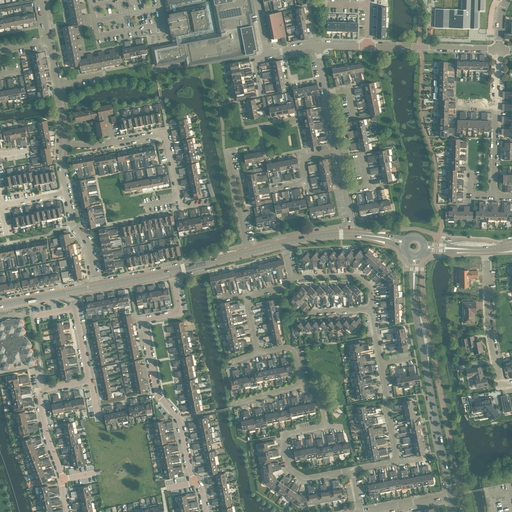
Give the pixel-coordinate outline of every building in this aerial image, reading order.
[(435,8),(434,26),(478,28),(479,10),(484,10),(484,0),(461,0),(461,9),(435,8)] [(78,1),(68,2),(69,8),(70,14),(80,12),(80,9),(85,8),(84,5),(84,2),(78,3),(78,1)] [(251,1),(216,8),(218,18),(223,18),(249,13),(253,12),(251,1)] [(23,13),(21,13),(21,15),(23,23),(26,22),(27,23),(29,23),(27,14),(26,6),(26,4),(23,4),(24,10),(23,13)] [(171,13),(170,13),(174,35),(176,34),(210,27),(206,6),(171,13)] [(292,13),(288,13),(289,16),(293,15),(296,15),(304,13),(303,11),(304,11),(304,10),(304,7),(303,7),(302,7),(294,8),(295,12),(292,13)] [(281,11),(266,14),(270,39),(280,37),(285,36),(286,35),(281,11)] [(80,12),(70,14),(71,19),(72,24),(73,25),(78,24),(82,23),(82,20),(87,19),(86,16),(86,14),(81,15),(80,12)] [(223,18),(218,18),(221,33),(226,32),(226,31),(227,30),(251,25),(249,13),(223,18)] [(291,26),(286,27),(287,29),(295,27),(298,27),(306,25),(306,23),(307,22),(306,19),(305,19),(297,21),(298,24),(295,25),(291,26)] [(72,24),(63,27),(64,32),(65,38),(75,36),(74,33),(79,32),(79,29),(78,27),(73,28),(73,25),(72,24)] [(184,42),(178,44),(181,59),(186,58),(187,64),(214,59),(253,51),(253,48),(256,48),(251,25),(227,30),(226,31),(226,32),(221,33),(221,35),(202,39),(188,42),(184,42)] [(297,37),(293,38),(294,40),(298,40),(301,39),(308,38),(307,31),(299,33),(300,37),(297,37)] [(75,36),(65,38),(66,44),(67,49),(77,47),(76,44),(82,44),(81,41),(80,38),(75,39),(75,36)] [(142,37),(138,38),(142,53),(147,52),(146,44),(143,44),(142,41),(142,37)] [(131,40),(127,40),(130,56),(136,55),(134,46),(131,46),(131,43),(131,40)] [(176,44),(172,45),(175,60),(181,59),(178,44),(176,44)] [(166,46),(154,48),(157,63),(169,61),(175,60),(172,45),(166,46)] [(77,47),(67,49),(68,55),(69,60),(70,66),(80,64),(80,60),(79,58),(79,55),(83,54),(84,54),(83,52),(83,49),(78,50),(77,47)] [(110,55),(108,55),(109,65),(115,64),(121,62),(119,53),(116,53),(115,48),(112,49),(109,49),(110,55)] [(99,57),(96,57),(98,67),(104,66),(109,65),(108,55),(105,56),(104,51),(101,51),(98,52),(99,57)] [(33,57),(30,58),(30,60),(33,60),(41,58),(40,52),(32,54),(33,57)] [(88,59),(80,60),(80,64),(81,70),(93,68),(98,67),(96,57),(93,58),(92,53),(90,53),(87,54),(87,56),(88,59)] [(249,59),(230,63),(231,69),(239,67),(239,64),(242,63),(250,62),(249,59)] [(28,71),(24,71),(24,74),(28,73),(32,73),(35,72),(44,70),(43,64),(34,66),(32,66),(33,69),(32,70),(31,70),(28,71)] [(356,64),(350,65),(352,73),(355,72),(356,77),(357,82),(360,81),(356,64)] [(270,71),(262,73),(263,75),(282,72),(281,66),(273,67),(273,71),(270,71)] [(344,66),(338,67),(340,75),(343,74),(344,82),(345,84),(348,84),(344,66)] [(252,71),(232,75),(233,81),(242,80),(241,76),(245,75),(245,76),(252,74),(252,71)] [(22,87),(18,87),(20,97),(26,96),(22,75),(19,76),(21,83),(22,87)] [(13,77),(10,78),(14,98),(20,97),(18,87),(15,88),(14,84),(13,77)] [(270,84),(265,85),(265,88),(285,84),(284,78),(275,79),(276,83),(271,84),(270,84)] [(361,87),(354,89),(355,92),(375,88),(374,82),(370,82),(367,83),(364,83),(365,87),(361,88),(361,87)] [(30,86),(27,86),(27,89),(32,88),(36,87),(37,88),(38,91),(39,91),(47,89),(46,83),(38,84),(30,85),(30,86)] [(254,83),(234,87),(236,93),(244,92),(243,88),(247,88),(255,86),(254,83)] [(317,84),(311,85),(313,94),(316,93),(318,99),(319,104),(321,104),(320,98),(317,84)] [(305,86),(299,88),(301,96),(304,96),(305,101),(306,106),(309,106),(305,86)] [(39,91),(38,91),(39,97),(48,95),(47,89),(39,91)] [(362,100),(356,101),(357,104),(377,100),(376,94),(367,96),(367,98),(362,99),(362,100)] [(247,103),(246,104),(246,106),(256,104),(255,98),(246,100),(247,103)] [(281,103),(283,113),(289,112),(287,104),(284,104),(283,103),(281,103)] [(88,109),(74,112),(76,121),(80,120),(84,119),(90,118),(94,118),(95,122),(96,122),(97,127),(96,128),(97,131),(98,136),(107,134),(105,122),(104,120),(103,114),(105,114),(109,114),(109,113),(113,112),(111,104),(97,106),(98,108),(89,110),(88,109)] [(256,104),(246,106),(247,109),(248,109),(249,112),(257,110),(256,107),(259,106),(259,104),(256,104)] [(149,105),(147,105),(150,123),(155,122),(154,113),(154,112),(152,112),(151,112),(151,110),(150,110),(149,105)] [(366,112),(359,113),(359,116),(375,113),(380,112),(378,106),(369,108),(370,111),(366,112)] [(136,109),(139,125),(144,124),(143,115),(140,116),(139,112),(138,108),(136,109)] [(127,109),(124,110),(128,127),(133,126),(131,117),(128,118),(128,114),(127,109)] [(120,119),(118,120),(118,122),(119,124),(120,125),(121,129),(125,128),(126,128),(126,127),(128,127),(124,110),(122,110),(121,110),(122,115),(123,115),(123,116),(120,117),(120,119)] [(321,112),(303,116),(304,122),(313,120),(312,117),(315,116),(322,115),(321,112)] [(170,121),(169,121),(170,124),(175,123),(179,122),(179,125),(188,124),(187,117),(186,115),(179,116),(179,118),(170,120),(170,121)] [(31,125),(28,126),(28,129),(48,125),(47,119),(38,121),(38,124),(35,125),(35,124),(31,125)] [(176,129),(171,130),(172,133),(189,129),(188,124),(179,125),(180,129),(177,129),(176,129)] [(324,124),(306,128),(307,134),(315,132),(315,129),(319,128),(324,127),(324,124)] [(357,129),(347,131),(348,134),(366,131),(365,125),(357,126),(357,129)] [(20,127),(14,128),(16,137),(19,136),(20,139),(19,139),(20,146),(23,145),(20,127)] [(8,128),(3,129),(3,131),(5,139),(8,139),(8,142),(9,148),(12,147),(9,130),(8,128)] [(37,135),(33,136),(34,138),(50,135),(49,130),(40,132),(40,135),(37,135)] [(326,136),(308,140),(309,146),(318,145),(319,144),(319,142),(320,141),(327,139),(326,136)] [(180,143),(174,144),(174,147),(192,143),(191,137),(183,139),(182,139),(183,141),(180,142),(180,143)] [(359,141),(349,143),(350,147),(368,143),(367,137),(359,138),(359,141)] [(35,146),(32,147),(32,150),(33,149),(36,149),(49,147),(52,146),(51,141),(42,142),(43,145),(39,146),(39,145),(35,146)] [(501,146),(501,150),(511,150),(511,141),(505,142),(505,146),(501,146)] [(154,146),(149,147),(150,155),(151,157),(152,165),(155,164),(158,164),(157,160),(154,161),(153,156),(156,155),(156,154),(154,146)] [(139,149),(138,149),(140,157),(140,159),(141,158),(143,159),(144,163),(145,166),(147,166),(146,162),(144,148),(142,148),(141,147),(139,148),(138,148),(139,149)] [(375,155),(367,156),(368,159),(389,155),(390,155),(389,148),(386,149),(382,150),(378,151),(378,153),(376,153),(375,155)] [(182,154),(176,155),(177,158),(194,154),(193,149),(185,151),(185,152),(182,153),(182,154)] [(133,150),(128,151),(129,159),(132,158),(133,165),(136,164),(133,150)] [(258,150),(256,150),(258,160),(259,163),(261,162),(260,159),(264,159),(262,151),(259,151),(258,150)] [(511,150),(501,150),(501,153),(503,153),(503,159),(509,160),(509,159),(511,158),(511,150)] [(39,156),(31,158),(32,161),(51,157),(50,152),(42,153),(42,156),(40,157),(39,157),(39,156)] [(117,153),(118,161),(121,160),(123,170),(126,170),(122,152),(117,153)] [(109,154),(104,155),(106,163),(109,163),(110,169),(111,173),(113,172),(109,154)] [(194,154),(177,158),(177,161),(183,160),(184,160),(186,160),(187,162),(195,160),(197,160),(198,158),(197,154),(194,154)] [(389,155),(368,159),(368,162),(376,161),(377,161),(380,161),(380,163),(389,161),(390,161),(389,155)] [(88,156),(83,157),(84,166),(85,167),(88,168),(88,169),(88,171),(89,176),(91,175),(91,171),(88,156)] [(94,157),(95,164),(95,166),(95,165),(98,165),(99,172),(100,175),(102,174),(99,156),(94,157)] [(297,157),(291,159),(292,167),(296,170),(298,178),(301,177),(297,157)] [(77,158),(72,159),(73,168),(72,168),(73,170),(77,169),(78,178),(81,177),(80,174),(77,158)] [(316,164),(308,165),(308,168),(328,164),(327,158),(318,160),(319,163),(316,164)] [(377,167),(370,168),(370,171),(390,167),(389,161),(380,163),(381,165),(378,166),(377,167)] [(184,167),(179,168),(179,171),(197,168),(196,162),(187,164),(188,167),(185,167),(184,167)] [(22,165),(20,166),(23,183),(28,182),(26,172),(24,173),(23,168),(22,165)] [(162,165),(160,165),(163,184),(165,183),(166,184),(168,183),(169,183),(168,181),(169,181),(169,179),(168,179),(168,177),(167,174),(164,175),(162,165)] [(50,166),(47,167),(50,181),(56,180),(54,170),(51,171),(50,166)] [(12,167),(9,168),(12,185),(18,184),(16,174),(13,175),(12,167)] [(39,167),(37,167),(37,169),(40,183),(45,182),(43,173),(40,173),(39,168),(39,167)] [(152,167),(149,168),(153,186),(158,185),(156,174),(154,174),(153,174),(152,167)] [(138,170),(142,188),(147,187),(146,179),(143,179),(141,172),(141,169),(138,170)] [(318,176),(310,177),(311,180),(330,176),(329,170),(321,172),(322,175),(318,176)] [(130,171),(128,172),(131,190),(137,189),(135,181),(132,181),(131,174),(130,171)] [(255,173),(246,174),(248,181),(267,177),(267,174),(259,175),(257,174),(256,172),(255,173)] [(187,178),(181,179),(181,182),(199,179),(198,173),(189,175),(190,178),(187,179),(187,178)] [(380,179),(372,181),(373,184),(386,181),(392,180),(391,173),(383,175),(383,179),(380,179)] [(330,176),(311,180),(311,183),(319,182),(320,181),(321,185),(323,184),(332,183),(330,176)] [(92,177),(77,180),(78,186),(88,184),(87,183),(88,181),(93,180),(96,179),(95,177),(92,177)] [(267,177),(248,181),(249,187),(257,185),(257,182),(260,181),(268,180),(267,177)] [(320,188),(313,190),(313,193),(333,189),(332,183),(323,184),(324,188),(320,188)] [(188,190),(183,191),(184,194),(201,190),(200,185),(192,186),(192,188),(189,189),(188,190)] [(94,188),(79,191),(80,196),(90,194),(89,194),(89,191),(93,191),(98,190),(97,187),(94,188)] [(300,188),(297,188),(300,208),(307,207),(305,198),(301,199),(301,196),(300,188)] [(270,189),(250,193),(251,199),(260,197),(259,194),(262,193),(263,193),(270,192),(270,189)] [(384,189),(381,189),(385,209),(386,208),(388,208),(389,210),(394,209),(393,203),(392,203),(390,203),(389,199),(387,200),(386,196),(385,196),(384,189)] [(201,190),(184,194),(184,197),(190,195),(190,196),(190,197),(191,197),(191,198),(194,198),(202,196),(205,195),(204,190),(201,190)] [(287,190),(284,191),(286,197),(285,197),(286,199),(288,210),(294,209),(293,201),(289,202),(289,198),(287,190)] [(371,191),(369,191),(372,211),(378,210),(377,201),(373,202),(373,199),(371,191)] [(275,193),(272,193),(274,201),(276,213),(282,212),(280,203),(277,204),(276,199),(275,193)] [(359,193),(356,194),(359,209),(359,210),(358,210),(359,213),(360,213),(360,214),(366,212),(365,204),(361,205),(360,201),(361,201),(359,193)] [(310,195),(307,196),(310,216),(317,214),(315,206),(312,206),(310,195)] [(323,198),(320,199),(323,213),(329,212),(327,203),(327,201),(323,201),(323,199),(323,198)] [(96,199),(81,202),(82,207),(84,207),(84,206),(90,205),(89,202),(97,201),(96,199)] [(51,201),(49,201),(52,218),(57,217),(55,207),(54,208),(53,205),(52,204),(51,201)] [(40,203),(38,204),(41,220),(47,219),(45,209),(42,210),(40,203)] [(269,204),(266,205),(267,208),(270,224),(273,224),(273,225),(275,224),(276,224),(275,223),(276,223),(275,218),(274,213),(271,214),(270,208),(269,204)] [(28,206),(27,206),(31,224),(36,223),(36,221),(34,213),(31,213),(30,208),(30,205),(28,206)] [(446,211),(445,219),(454,220),(454,217),(455,205),(451,205),(450,210),(448,210),(448,211),(446,211)] [(207,206),(204,206),(208,224),(214,223),(212,214),(210,215),(210,211),(209,210),(208,209),(207,206)] [(257,206),(254,207),(255,211),(258,227),(264,225),(262,216),(258,216),(257,210),(257,206)] [(19,207),(17,208),(20,226),(26,225),(24,215),(22,215),(21,211),(20,211),(19,207)] [(97,209),(85,212),(86,216),(86,217),(90,216),(94,216),(94,215),(93,213),(101,211),(104,211),(103,208),(97,209)] [(195,208),(192,209),(196,226),(202,225),(200,217),(197,217),(196,214),(197,214),(195,208)] [(184,210),(181,211),(184,229),(190,227),(188,219),(185,220),(185,217),(184,210)] [(168,215),(162,216),(164,225),(167,225),(167,228),(168,232),(169,235),(171,234),(171,232),(168,215)] [(157,217),(152,218),(153,227),(156,227),(157,230),(158,237),(161,236),(160,234),(157,217)] [(106,219),(87,222),(88,228),(93,227),(96,226),(95,223),(101,222),(106,221),(106,219)] [(141,221),(141,223),(141,222),(143,229),(146,229),(146,232),(147,239),(150,238),(146,219),(141,221)] [(131,225),(133,233),(135,233),(136,236),(137,241),(137,243),(140,243),(139,240),(136,224),(131,225)] [(126,226),(120,227),(122,235),(122,237),(123,237),(125,238),(126,243),(127,245),(129,245),(126,226)] [(116,231),(100,234),(101,240),(110,238),(109,235),(113,235),(117,234),(119,233),(120,233),(119,233),(119,230),(116,231)] [(58,237),(53,238),(53,241),(69,238),(68,233),(64,233),(63,234),(60,234),(60,237),(58,238),(58,237)] [(164,238),(161,238),(165,257),(170,256),(168,247),(168,245),(167,246),(165,244),(164,238)] [(175,238),(172,238),(175,255),(181,254),(179,245),(176,245),(175,242),(176,242),(175,238)] [(153,240),(150,241),(151,242),(154,261),(160,260),(160,258),(159,258),(158,249),(157,248),(155,249),(155,248),(153,240)] [(42,241),(36,242),(38,250),(41,249),(42,257),(45,256),(42,241)] [(121,241),(102,245),(103,250),(112,248),(111,246),(115,245),(119,244),(121,244),(121,241)] [(31,243),(26,244),(27,252),(28,254),(31,254),(32,259),(33,263),(35,263),(34,259),(31,243)] [(58,249),(56,250),(56,252),(74,249),(73,243),(71,244),(64,245),(62,246),(63,248),(58,249)] [(143,244),(140,245),(144,263),(149,262),(147,253),(145,253),(144,250),(143,244)] [(20,245),(15,246),(17,254),(17,255),(20,255),(21,262),(22,265),(24,265),(24,261),(20,245)] [(132,246),(130,247),(133,265),(139,264),(137,255),(136,253),(134,254),(134,252),(132,246)] [(8,247),(2,248),(4,256),(7,256),(8,264),(9,268),(11,267),(8,247)] [(347,254),(345,256),(348,258),(346,260),(346,267),(349,267),(349,261),(354,256),(356,254),(358,252),(354,248),(352,248),(351,249),(347,254)] [(356,258),(353,262),(353,267),(356,267),(356,263),(365,253),(364,253),(360,249),(358,252),(356,254),(354,256),(356,258)] [(365,253),(356,263),(356,267),(358,267),(358,265),(361,262),(362,262),(364,259),(366,261),(367,260),(373,254),(368,249),(364,253),(365,253)] [(329,255),(328,257),(330,259),(329,261),(329,268),(332,268),(332,262),(336,258),(337,257),(337,256),(338,255),(338,254),(334,250),(329,255)] [(337,257),(336,258),(337,259),(337,261),(338,268),(341,267),(340,262),(345,256),(347,254),(342,250),(338,254),(338,255),(337,256),(337,257)] [(312,256),(310,258),(313,260),(311,262),(311,269),(314,269),(314,263),(319,257),(321,255),(316,251),(312,256)] [(321,255),(319,257),(321,260),(320,261),(320,268),(323,268),(323,262),(328,257),(329,255),(325,251),(321,255)] [(123,252),(104,255),(105,261),(114,259),(113,256),(117,256),(121,255),(123,254),(123,252)] [(304,255),(301,258),(304,260),(302,262),(303,269),(306,269),(305,263),(310,258),(312,256),(307,252),(306,252),(305,252),(303,254),(303,255),(304,255)] [(62,260),(59,260),(60,263),(63,263),(79,260),(78,254),(75,254),(75,255),(69,256),(70,259),(67,259),(62,260)] [(367,265),(363,269),(365,271),(377,258),(373,254),(367,260),(370,262),(367,265)] [(377,258),(365,271),(367,273),(372,268),(373,266),(376,268),(382,262),(377,258)] [(283,259),(277,260),(281,278),(284,277),(283,271),(282,271),(282,268),(285,267),(283,259)] [(277,260),(271,261),(273,270),(276,269),(277,273),(278,278),(281,278),(277,260)] [(271,261),(265,263),(269,280),(272,280),(271,274),(270,274),(270,271),(273,270),(271,261)] [(125,262),(106,266),(107,272),(108,271),(108,272),(112,272),(112,271),(116,270),(115,267),(119,266),(126,265),(125,262)] [(376,273),(372,278),(374,280),(387,266),(382,262),(376,268),(379,271),(376,273)] [(265,263),(258,264),(259,265),(259,266),(261,275),(263,274),(265,275),(266,281),(269,280),(265,263)] [(69,270),(61,272),(62,275),(65,274),(81,271),(80,265),(71,267),(72,270),(69,271),(69,270)] [(255,267),(253,268),(257,285),(260,285),(259,279),(259,278),(258,275),(261,275),(259,266),(259,265),(256,266),(255,267)] [(49,266),(47,266),(50,283),(55,282),(54,274),(51,274),(49,266)] [(387,266),(374,280),(377,282),(381,277),(381,276),(383,274),(385,277),(391,270),(387,266)] [(39,272),(38,267),(36,267),(39,285),(45,284),(43,276),(43,275),(42,275),(41,274),(41,272),(40,272),(39,272)] [(17,268),(12,269),(16,290),(21,289),(20,280),(17,281),(15,271),(18,271),(17,268)] [(253,268),(247,269),(249,278),(252,277),(253,280),(254,286),(257,285),(253,268)] [(247,269),(241,271),(245,288),(248,288),(247,282),(246,282),(246,281),(249,280),(249,278),(247,269)] [(234,270),(228,272),(232,289),(235,289),(234,283),(233,279),(236,279),(235,272),(234,270)] [(385,277),(384,278),(387,281),(397,276),(391,270),(385,277)] [(28,271),(26,271),(29,287),(34,286),(32,278),(30,278),(28,271)] [(235,272),(236,279),(236,281),(240,280),(241,283),(242,289),(245,288),(241,271),(235,272)] [(228,272),(222,273),(224,282),(227,281),(228,284),(229,290),(232,289),(228,272)] [(222,273),(216,275),(220,292),(223,292),(222,286),(221,282),(224,282),(222,273)] [(5,275),(2,275),(5,292),(10,291),(9,282),(6,283),(5,275)] [(210,276),(212,285),(215,284),(216,287),(217,293),(220,292),(216,275),(210,276)] [(397,276),(387,281),(388,285),(389,285),(398,284),(397,276)] [(165,282),(161,283),(164,298),(165,300),(170,299),(170,297),(168,288),(166,288),(165,285),(165,282)] [(154,284),(151,285),(154,300),(159,299),(157,290),(155,291),(154,287),(155,287),(154,284)] [(342,289),(341,289),(343,291),(349,296),(349,302),(352,301),(352,295),(350,293),(352,290),(350,289),(350,288),(346,284),(342,289)] [(350,288),(350,289),(352,290),(358,296),(358,301),(361,301),(361,295),(359,292),(361,290),(354,284),(350,288)] [(143,285),(140,286),(143,302),(148,301),(147,292),(145,293),(144,289),(144,286),(143,285)] [(324,290),(326,292),(328,293),(332,297),(332,302),(335,302),(334,296),(337,293),(334,291),(335,291),(333,289),(328,285),(324,290)] [(333,289),(335,291),(334,291),(337,293),(340,296),(341,302),(344,302),(343,295),(341,293),(343,291),(341,289),(342,289),(337,285),(333,289)] [(302,286),(298,291),(304,297),(306,295),(311,299),(311,303),(314,303),(314,297),(306,291),(307,291),(302,286)] [(307,291),(306,291),(314,297),(314,303),(317,303),(317,296),(315,294),(317,292),(315,290),(311,286),(307,291)] [(315,290),(317,292),(323,297),(323,303),(326,303),(326,296),(325,296),(328,293),(326,292),(324,290),(319,286),(315,290)] [(124,289),(121,289),(124,304),(124,305),(125,306),(130,305),(129,303),(128,295),(126,295),(125,292),(125,290),(124,289)] [(114,291),(110,292),(111,293),(113,306),(119,305),(117,297),(115,297),(115,295),(114,292),(114,291)] [(298,291),(294,296),(305,306),(307,304),(304,301),(304,298),(305,298),(304,297),(298,291)] [(103,293),(100,294),(103,308),(108,307),(106,299),(104,299),(104,297),(103,294),(103,293)] [(93,295),(89,296),(92,310),(97,309),(96,301),(94,301),(93,299),(93,295)] [(294,296),(289,300),(296,306),(298,304),(303,309),(305,306),(294,296)] [(476,301),(463,302),(463,313),(465,313),(465,322),(475,322),(474,312),(476,312),(476,301)] [(239,305),(222,309),(223,315),(231,313),(231,310),(235,309),(240,308),(239,305)] [(264,311),(260,312),(260,314),(264,313),(267,313),(275,311),(276,311),(277,310),(276,306),(275,305),(274,305),(266,307),(267,310),(264,311)] [(325,326),(324,328),(327,331),(328,331),(329,330),(333,326),(338,320),(340,318),(338,316),(336,318),(333,322),(331,320),(325,326)] [(224,321),(222,321),(223,328),(226,327),(234,325),(233,322),(237,321),(242,320),(242,317),(224,321)] [(266,323),(262,324),(263,326),(267,326),(270,325),(278,324),(276,317),(269,319),(269,323),(266,323)] [(346,319),(340,326),(342,327),(341,328),(344,330),(344,329),(347,326),(354,319),(353,319),(352,317),(348,321),(346,319)] [(354,319),(347,326),(351,330),(352,330),(354,332),(359,326),(356,324),(357,324),(360,321),(361,319),(359,317),(356,321),(354,319),(353,319),(354,319)] [(0,322),(0,367),(3,370),(8,369),(9,364),(9,363),(24,360),(25,361),(28,365),(33,364),(35,358),(33,356),(34,352),(30,348),(32,343),(27,338),(24,338),(23,336),(25,330),(22,326),(24,322),(21,318),(16,319),(15,318),(2,321),(2,322),(0,322)] [(323,321),(317,327),(318,327),(319,328),(319,329),(320,331),(321,331),(321,330),(322,330),(324,328),(325,326),(331,320),(329,318),(325,322),(323,320),(323,321)] [(338,320),(333,326),(337,330),(340,326),(346,319),(344,318),(342,320),(340,318),(338,320)] [(292,325),(292,329),(297,333),(299,333),(299,331),(301,329),(302,328),(302,327),(308,321),(306,319),(302,323),(300,321),(298,319),(292,325)] [(302,328),(301,329),(303,332),(304,332),(305,333),(306,333),(306,331),(307,330),(310,327),(315,321),(314,319),(310,323),(308,321),(302,327),(302,328)] [(310,327),(307,330),(309,332),(312,329),(314,331),(318,327),(317,327),(323,321),(323,320),(321,319),(318,323),(315,321),(310,327)] [(175,325),(166,327),(167,329),(169,329),(184,326),(183,320),(175,322),(175,324),(175,325)] [(69,325),(54,328),(55,333),(64,332),(63,329),(70,328),(69,325)] [(234,325),(226,327),(228,333),(244,330),(244,327),(239,328),(235,329),(235,325),(234,325)] [(392,332),(386,333),(387,336),(405,333),(405,331),(404,327),(403,326),(398,327),(398,328),(395,329),(395,332),(392,333),(392,332)] [(244,330),(228,333),(229,339),(237,338),(236,334),(241,333),(241,334),(245,333),(244,330)] [(272,335),(263,336),(263,339),(265,338),(265,339),(269,338),(272,337),(280,336),(279,330),(271,331),(272,335)] [(170,337),(168,337),(169,340),(171,340),(186,337),(185,331),(177,333),(177,335),(177,336),(170,337)] [(466,337),(461,338),(463,345),(468,345),(468,346),(472,345),(474,353),(483,351),(481,340),(475,341),(474,335),(466,336),(466,337)] [(71,336),(56,339),(57,344),(66,342),(66,339),(72,338),(71,336)] [(394,343),(388,344),(389,347),(407,344),(407,342),(406,342),(405,338),(397,340),(395,340),(395,343),(394,343)] [(179,346),(171,348),(171,350),(188,347),(189,347),(190,346),(189,342),(188,342),(179,343),(179,345),(179,346)] [(247,342),(230,345),(231,352),(240,350),(239,346),(243,345),(243,346),(247,345),(247,342)] [(369,346),(350,350),(351,350),(352,355),(361,353),(360,351),(364,350),(369,349),(369,346)] [(74,349),(57,352),(58,357),(67,356),(66,353),(70,352),(74,352),(74,349)] [(181,359),(173,361),(173,363),(193,360),(192,354),(181,356),(182,358),(181,359)] [(286,356),(283,357),(287,374),(293,373),(291,365),(288,365),(287,362),(288,362),(286,356)] [(371,357),(352,360),(352,361),(353,366),(354,366),(363,364),(362,361),(366,360),(366,361),(371,360),(371,357)] [(274,358),(271,359),(275,377),(281,376),(279,367),(276,368),(275,364),(274,358)] [(57,363),(57,364),(58,367),(58,368),(69,366),(68,363),(72,363),(76,362),(77,362),(77,359),(76,359),(57,363)] [(258,371),(255,372),(255,375),(256,380),(263,379),(259,361),(256,362),(257,368),(258,368),(258,371)] [(262,361),(259,361),(263,379),(269,378),(267,369),(264,370),(263,367),(262,361)] [(250,363),(247,364),(247,367),(251,384),(251,386),(257,385),(257,383),(256,380),(255,375),(252,376),(251,372),(250,366),(250,363)] [(184,369),(175,371),(175,374),(178,374),(193,371),(192,365),(183,367),(184,369)] [(414,365),(411,366),(414,383),(420,382),(418,374),(415,374),(415,371),(414,365)] [(482,366),(467,369),(468,376),(475,374),(476,379),(475,379),(477,388),(488,385),(486,377),(484,377),(482,366)] [(353,372),(354,377),(356,376),(363,375),(365,375),(364,372),(368,371),(373,370),(373,367),(354,371),(354,372),(353,372)] [(401,368),(400,368),(404,385),(404,388),(409,387),(409,384),(407,376),(405,376),(404,373),(403,367),(401,368)] [(231,384),(232,390),(239,389),(239,387),(238,387),(235,369),(232,370),(234,378),(233,379),(231,380),(231,384)] [(238,369),(235,369),(238,387),(239,387),(245,386),(243,377),(239,378),(239,374),(238,369)] [(78,370),(61,373),(62,378),(62,379),(71,377),(70,374),(74,373),(74,374),(78,373),(78,370)] [(8,376),(7,376),(8,382),(10,382),(28,378),(28,375),(18,377),(18,376),(17,374),(8,376)] [(28,378),(10,382),(11,387),(11,388),(19,386),(19,383),(29,381),(28,378)] [(182,383),(177,384),(178,387),(195,383),(194,378),(185,380),(185,382),(185,383),(182,383)] [(372,379),(353,383),(354,383),(355,387),(355,388),(364,386),(364,383),(367,383),(372,382),(372,379)] [(184,394),(179,395),(180,398),(197,394),(196,389),(187,391),(187,393),(184,394)] [(374,389),(355,393),(356,399),(357,398),(366,397),(366,394),(369,393),(375,392),(374,389)] [(30,390),(9,394),(10,399),(22,397),(21,395),(22,394),(24,394),(31,392),(30,390)] [(79,390),(77,390),(77,392),(80,407),(85,406),(84,397),(81,398),(80,394),(79,390)] [(69,392),(66,392),(66,394),(70,412),(75,410),(75,408),(73,400),(70,400),(69,396),(70,396),(69,392)] [(58,394),(55,394),(59,412),(64,411),(62,402),(60,402),(59,398),(58,394)] [(309,394),(306,394),(309,412),(316,411),(315,408),(315,406),(314,402),(310,403),(310,399),(309,394)] [(149,395),(143,396),(143,397),(146,413),(147,413),(152,411),(151,403),(148,403),(147,402),(147,399),(150,398),(149,395)] [(507,395),(501,396),(504,411),(511,410),(509,396),(507,397),(507,395)] [(293,406),(289,407),(290,409),(291,415),(297,414),(294,396),(291,397),(292,403),(293,406)] [(297,396),(294,396),(297,414),(303,413),(302,405),(298,405),(298,402),(297,396)] [(135,397),(133,398),(133,399),(136,415),(136,417),(142,416),(141,414),(139,405),(138,405),(137,405),(136,398),(135,397)] [(479,398),(474,399),(476,409),(483,407),(492,417),(497,413),(490,406),(491,405),(490,397),(479,399),(479,398)] [(284,398),(281,399),(285,419),(292,417),(291,415),(290,409),(286,410),(285,406),(286,406),(284,399),(284,398)] [(186,404),(181,405),(182,408),(200,405),(198,399),(189,401),(189,403),(189,404),(186,404)] [(400,404),(394,405),(395,408),(413,404),(413,402),(412,403),(411,399),(403,401),(403,404),(400,404)] [(33,401),(14,404),(14,405),(15,411),(24,409),(24,405),(26,405),(33,404),(33,401)] [(122,402),(119,403),(123,421),(128,420),(126,410),(124,410),(124,407),(123,407),(122,402)] [(269,413),(265,414),(265,416),(266,416),(267,422),(273,421),(270,403),(267,404),(268,410),(268,409),(269,413)] [(273,403),(270,403),(273,421),(279,420),(277,411),(274,412),(273,408),(274,408),(273,403)] [(111,404),(109,405),(112,423),(117,422),(115,412),(113,412),(111,404)] [(109,405),(104,406),(104,408),(106,409),(107,413),(104,414),(106,424),(112,423),(109,405)] [(260,407),(257,408),(261,425),(261,427),(267,426),(267,425),(267,424),(267,422),(266,416),(265,416),(262,416),(261,413),(262,413),(260,407)] [(248,409),(245,410),(249,428),(249,430),(255,429),(255,426),(253,418),(250,419),(249,415),(248,409)] [(376,409),(358,412),(359,417),(368,416),(367,413),(370,412),(370,413),(376,411),(376,409)] [(240,424),(240,425),(240,428),(241,429),(242,428),(243,429),(249,428),(245,410),(242,411),(244,416),(244,420),(241,420),(242,424),(240,424)] [(402,415),(396,416),(397,419),(416,415),(415,413),(414,413),(413,410),(405,412),(406,414),(402,415)] [(25,411),(15,412),(17,419),(35,415),(35,412),(29,413),(27,413),(25,413),(25,411)] [(35,415),(17,419),(18,424),(27,423),(26,419),(37,417),(36,414),(35,415)] [(192,421),(188,422),(189,425),(207,422),(210,421),(209,414),(202,415),(202,417),(198,418),(198,420),(198,421),(192,422),(192,421)] [(378,419),(360,423),(361,428),(373,426),(372,423),(378,422),(378,419)] [(407,425),(400,427),(401,429),(421,426),(420,424),(419,424),(419,420),(416,421),(407,423),(408,425),(407,425)] [(63,427),(56,428),(57,430),(57,431),(74,427),(72,421),(64,423),(64,425),(63,427)] [(172,424),(155,427),(156,433),(165,431),(164,428),(165,428),(172,427),(172,424)] [(17,430),(17,431),(18,436),(24,435),(24,437),(28,436),(28,434),(29,434),(29,432),(33,431),(33,430),(38,429),(38,426),(19,430),(17,430)] [(199,431),(194,432),(194,435),(209,432),(212,432),(211,426),(208,427),(200,429),(200,430),(199,431)] [(383,429),(363,433),(364,439),(375,436),(374,434),(377,433),(377,434),(383,432),(383,429)] [(409,436),(402,437),(403,440),(423,436),(422,435),(421,435),(421,431),(412,433),(413,436),(409,436)] [(343,432),(340,432),(344,452),(350,451),(348,442),(346,442),(345,439),(343,432)] [(66,437),(58,438),(59,441),(76,438),(75,433),(66,434),(66,436),(66,437)] [(333,434),(330,434),(330,436),(334,454),(339,453),(337,443),(335,443),(335,442),(334,441),(333,434)] [(174,435),(157,438),(158,443),(167,442),(166,439),(167,438),(167,439),(174,438),(174,435)] [(24,437),(20,438),(21,441),(23,446),(41,439),(42,439),(41,436),(36,438),(35,437),(33,438),(32,436),(29,437),(29,436),(28,436),(24,437)] [(202,442),(196,443),(196,446),(211,443),(214,442),(213,437),(202,439),(202,441),(202,442)] [(311,438),(308,438),(312,456),(317,455),(316,448),(316,446),(313,447),(312,443),(311,438)] [(322,438),(319,438),(323,456),(328,455),(327,446),(324,447),(323,443),(322,438)] [(41,439),(23,446),(25,451),(35,448),(34,446),(35,445),(42,442),(41,439)] [(274,440),(258,443),(259,449),(268,448),(267,445),(275,443),(274,440)] [(301,440),(298,441),(301,458),(306,457),(305,448),(302,449),(301,445),(302,445),(301,440)] [(385,440),(365,444),(366,449),(368,449),(377,447),(376,444),(379,444),(385,443),(385,440)] [(68,448),(61,449),(62,452),(80,448),(82,448),(81,442),(79,443),(70,445),(68,445),(68,448)] [(411,447),(405,448),(405,451),(425,447),(424,445),(423,446),(423,442),(414,444),(415,447),(411,447)] [(35,448),(25,451),(27,457),(45,450),(44,447),(39,449),(39,448),(35,449),(35,448)] [(177,447),(160,451),(161,456),(170,454),(170,452),(178,450),(178,447),(177,447)] [(45,450),(27,457),(29,462),(39,458),(38,457),(39,456),(46,453),(45,450)] [(202,455),(196,456),(196,459),(214,456),(213,450),(205,452),(205,455),(202,455)] [(387,451),(369,454),(370,460),(379,458),(380,458),(379,456),(380,454),(381,454),(381,455),(387,454),(387,451)] [(276,452),(260,455),(261,462),(270,460),(270,457),(277,455),(279,455),(279,452),(276,452)] [(72,458),(63,459),(64,462),(82,459),(84,458),(83,453),(81,454),(72,455),(72,457),(72,458)] [(39,458),(29,462),(31,467),(49,461),(48,458),(43,460),(43,459),(39,460),(39,458)] [(82,459),(64,462),(64,465),(68,464),(70,465),(74,465),(74,466),(83,465),(85,464),(85,463),(84,458),(82,459)] [(179,458),(162,461),(164,466),(172,465),(172,462),(173,462),(180,461),(179,458)] [(49,461),(31,467),(33,473),(43,469),(42,466),(51,463),(50,460),(49,461)] [(204,466),(198,467),(198,470),(216,466),(215,461),(207,463),(207,465),(204,466)] [(279,465),(263,468),(264,474),(273,472),(272,469),(279,467),(282,467),(281,464),(279,465)] [(428,465),(425,465),(428,483),(434,482),(432,473),(429,473),(428,465)] [(417,467),(414,467),(418,485),(423,484),(421,475),(419,475),(417,467)] [(43,469),(33,473),(35,478),(53,471),(52,469),(45,472),(44,471),(43,469)] [(181,469),(165,472),(166,478),(175,476),(174,474),(178,473),(177,472),(182,471),(181,469)] [(407,469),(404,469),(407,487),(412,486),(411,477),(408,477),(407,469)] [(395,470),(393,470),(396,488),(401,487),(400,479),(400,478),(397,478),(395,470)] [(53,471),(35,478),(38,484),(43,483),(43,484),(47,483),(46,481),(48,480),(48,479),(51,477),(51,476),(55,474),(54,471),(53,472),(53,471)] [(216,477),(208,478),(209,481),(226,478),(227,478),(228,477),(227,473),(226,472),(225,472),(216,474),(216,476),(216,477)] [(273,472),(264,474),(265,482),(275,476),(273,472)] [(385,472),(382,472),(385,490),(391,489),(389,480),(387,481),(385,472)] [(374,474),(371,475),(375,492),(380,491),(378,482),(376,483),(374,474)] [(277,479),(272,487),(277,490),(287,477),(284,475),(280,481),(277,479)] [(275,476),(265,482),(272,487),(277,479),(275,476)] [(287,477),(277,490),(283,494),(288,486),(286,485),(286,484),(289,478),(287,477)] [(338,479),(335,480),(335,482),(338,498),(339,499),(345,498),(345,497),(345,496),(346,495),(345,494),(345,493),(344,493),(343,488),(341,488),(340,485),(339,484),(339,485),(338,481),(338,479)] [(288,486),(283,494),(288,497),(297,484),(294,482),(290,488),(288,486)] [(218,487),(210,489),(211,492),(228,488),(227,483),(218,485),(219,487),(218,487)] [(326,483),(323,484),(326,500),(332,499),(331,490),(328,491),(326,483)] [(297,484),(288,497),(293,501),(298,493),(295,491),(299,485),(297,484)] [(48,485),(38,487),(40,493),(58,489),(58,486),(52,487),(50,487),(48,487),(48,485)] [(76,490),(71,491),(71,494),(89,491),(88,485),(79,487),(79,490),(76,491),(76,490)] [(314,486),(311,486),(314,502),(320,501),(319,492),(315,493),(314,486)] [(58,489),(40,493),(41,498),(50,497),(49,495),(50,494),(53,493),(59,492),(58,489)] [(186,494),(178,496),(179,501),(187,500),(187,496),(190,496),(195,495),(194,492),(185,493),(186,494)] [(298,493),(293,501),(300,505),(302,492),(300,492),(300,494),(298,493)] [(302,492),(300,505),(308,504),(306,495),(303,494),(304,493),(302,492)] [(220,498),(212,499),(213,502),(230,499),(232,499),(231,493),(229,494),(220,495),(221,497),(220,498)] [(78,502),(73,503),(74,506),(91,502),(90,496),(81,498),(82,501),(78,502)] [(60,500),(42,504),(43,510),(52,508),(51,505),(55,504),(61,503),(60,500)]
